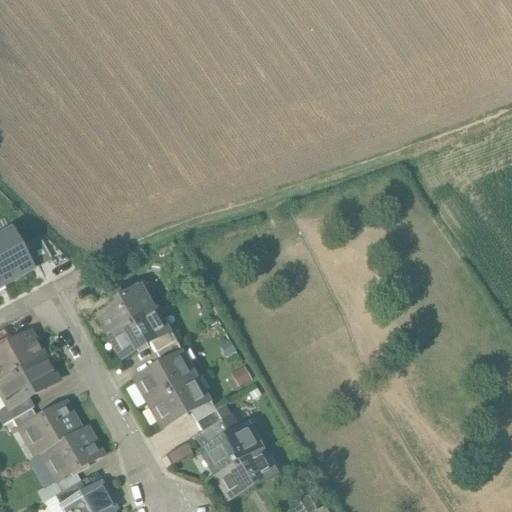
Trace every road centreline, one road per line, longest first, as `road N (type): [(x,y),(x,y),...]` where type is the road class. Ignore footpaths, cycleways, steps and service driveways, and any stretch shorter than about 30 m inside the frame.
road 1 (track): [(79,274),(183,226),(511,110)]
road 2 (residential): [(43,294),(168,511)]
